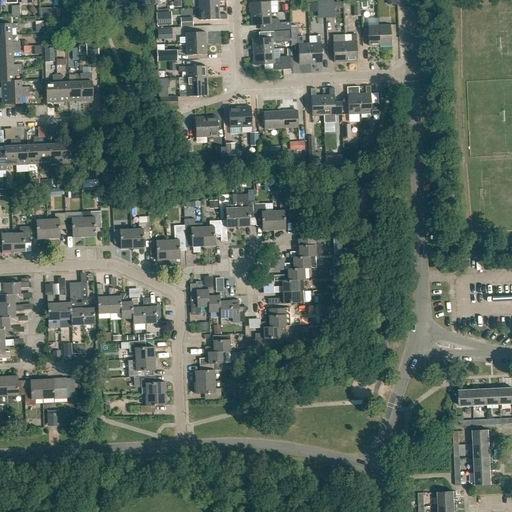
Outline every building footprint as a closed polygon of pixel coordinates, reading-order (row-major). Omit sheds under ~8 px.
[(219,8),(218,1),(226,1),(225,0),(198,0),(199,9),(219,8)] [(277,1),(250,3),(250,15),(270,13),(270,7),(277,6),(277,1)] [(343,2),(326,3),(327,17),(334,17),(334,9),(344,9),(343,2)] [(219,8),(199,9),(199,21),(226,19),(226,15),(219,15),(219,8)] [(170,12),(155,13),(156,25),(171,25),(170,12)] [(270,13),(250,15),(251,26),(278,24),(278,20),(271,20),(270,13)] [(0,36),(11,36),(11,29),(19,29),(18,24),(11,24),(11,18),(0,18),(0,36)] [(193,18),(181,19),(181,27),(193,26),(193,18)] [(379,26),(379,46),(391,45),(390,25),(379,26)] [(379,26),(367,26),(368,46),(379,46),(379,26)] [(156,29),(156,40),(171,39),(170,28),(156,29)] [(273,32),(274,38),(252,39),(253,51),(273,50),(272,43),(290,42),(289,31),(273,32)] [(205,32),(185,33),(185,44),(205,43),(205,32)] [(344,42),(345,62),(357,62),(356,34),(351,35),(351,42),(344,42)] [(337,35),(332,36),(334,63),(345,62),(344,42),(338,43),(337,35)] [(0,47),(19,47),(19,42),(12,42),(11,36),(0,36),(0,47)] [(309,37),(309,44),(310,64),(322,63),(320,36),(309,37)] [(310,64),(309,44),(302,44),(302,37),(297,37),(298,64),(310,64)] [(205,43),(185,44),(186,56),(206,55),(205,43)] [(19,47),(0,47),(0,59),(12,58),(12,52),(20,51),(19,47)] [(53,60),(53,48),(44,49),(44,61),(53,60)] [(177,50),(157,51),(157,62),(177,61),(177,50)] [(280,58),(280,59),(273,59),(273,50),(253,51),(254,66),(273,64),(273,70),(289,69),(289,57),(280,58)] [(12,58),(0,59),(0,70),(20,70),(20,65),(13,65),(12,58)] [(186,78),(206,77),(205,66),(178,67),(178,72),(186,71),(186,78)] [(13,81),(13,75),(21,74),(20,70),(0,70),(0,82),(1,82),(13,81)] [(80,75),(81,103),(86,103),(86,101),(92,101),(92,82),(85,82),(84,74),(80,75)] [(62,75),(57,76),(58,104),(63,104),(63,102),(69,102),(68,83),(62,83),(62,75)] [(80,75),(75,75),(75,82),(68,83),(69,102),(76,102),(76,104),(81,103),(80,75)] [(57,76),(52,76),(52,83),(45,84),(46,103),(53,103),(53,105),(58,104),(57,76)] [(186,92),(179,92),(179,97),(207,96),(206,77),(186,78),(186,92)] [(157,96),(166,96),(166,80),(157,80),(157,96)] [(1,82),(2,88),(0,88),(0,93),(29,92),(28,87),(21,88),(20,81),(13,81),(1,82)] [(365,87),(365,94),(359,94),(360,114),(371,114),(371,116),(379,115),(379,105),(371,106),(370,86),(365,87)] [(360,114),(359,94),(358,87),(347,87),(348,115),(360,114)] [(329,96),(322,96),(323,116),(335,115),(334,88),(329,88),(329,96)] [(315,89),(310,89),(312,116),(323,116),(322,96),(315,96),(315,89)] [(21,97),(29,97),(29,92),(0,93),(0,98),(2,98),(2,105),(22,104),(21,97)] [(161,98),(162,107),(178,106),(177,97),(161,98)] [(251,107),(239,108),(241,128),(252,127),(251,107)] [(239,108),(228,108),(229,128),(241,128),(239,108)] [(297,111),(263,113),(264,129),(298,128),(297,111)] [(206,117),(194,118),(195,138),(207,137),(206,117)] [(217,117),(206,117),(207,137),(218,137),(217,117)] [(350,125),(343,125),(344,148),(351,147),(350,125)] [(4,129),(4,139),(13,138),(13,129),(4,129)] [(250,146),(257,146),(257,133),(249,133),(250,146)] [(61,137),(62,163),(73,163),(73,144),(66,144),(65,136),(61,137)] [(50,164),(49,145),(43,145),(43,137),(38,138),(39,164),(50,164)] [(56,144),(49,145),(50,164),(62,163),(61,137),(56,137),(56,144)] [(315,159),(314,137),(307,137),(308,159),(315,159)] [(10,139),(11,146),(4,147),(4,151),(5,166),(16,165),(15,138),(10,139)] [(20,138),(15,138),(16,165),(28,165),(27,146),(20,146),(20,138)] [(33,145),(27,146),(28,165),(39,164),(38,138),(33,138),(33,145)] [(304,142),(292,142),(292,151),(304,150),(304,142)] [(234,144),(225,144),(226,156),(234,156),(234,144)] [(51,180),(40,180),(40,189),(51,188),(51,180)] [(247,194),(235,194),(235,202),(253,201),(253,190),(246,190),(247,194)] [(273,211),(274,231),(286,230),(285,219),(292,219),(291,197),(281,198),(281,205),(280,205),(281,211),(273,211)] [(217,201),(209,201),(209,209),(218,209),(217,201)] [(244,202),(244,207),(238,208),(239,228),(250,227),(249,216),(255,216),(256,216),(255,204),(255,202),(244,202)] [(274,231),(273,211),(267,212),(266,203),(255,204),(256,216),(255,216),(256,227),(262,226),(263,231),(274,231)] [(227,228),(239,228),(238,208),(226,208),(226,221),(220,221),(221,234),(221,241),(228,241),(227,228)] [(83,218),(84,238),(96,237),(95,226),(101,226),(101,212),(84,213),(84,218),(83,218)] [(55,220),(48,220),(48,222),(49,240),(61,239),(60,227),(66,227),(66,219),(65,213),(55,214),(55,220)] [(83,218),(66,219),(66,227),(66,233),(73,233),(73,239),(84,238),(83,218)] [(186,248),(204,247),(203,227),(196,227),(195,219),(184,219),(185,225),(185,234),(186,242),(186,248)] [(30,221),(31,227),(31,235),(37,235),(38,240),(49,240),(48,222),(48,220),(30,221)] [(210,222),(210,227),(203,227),(204,247),(215,246),(215,234),(221,234),(220,221),(210,222)] [(139,229),(131,230),(133,249),(144,249),(144,237),(150,237),(149,223),(138,224),(139,229)] [(186,248),(186,242),(185,234),(185,225),(174,226),(175,240),(168,240),(168,251),(169,260),(180,259),(180,248),(186,248)] [(31,241),(31,235),(31,227),(20,228),(20,233),(13,233),(13,245),(14,253),(25,253),(25,241),(31,241)] [(131,230),(114,231),(115,245),(121,245),(121,250),(133,249),(131,230)] [(13,233),(0,233),(0,248),(1,248),(2,254),(14,253),(13,245),(13,233)] [(293,257),(315,256),(320,256),(320,244),(315,245),(315,238),(298,239),(299,251),(291,252),(291,257),(293,257)] [(168,240),(150,241),(150,256),(157,256),(157,260),(169,260),(168,251),(168,240)] [(293,263),(285,263),(285,269),(288,269),(304,269),(316,268),(315,256),(293,257),(293,263)] [(329,268),(319,269),(319,277),(330,276),(329,268)] [(288,269),(288,275),(274,276),(274,281),(282,281),(303,280),(305,280),(304,269),(288,269)] [(203,287),(211,287),(211,277),(203,276),(203,287)] [(274,287),(274,293),(283,293),(283,292),(304,291),(303,280),(282,281),(283,287),(274,287)] [(3,283),(0,283),(0,294),(20,293),(20,288),(29,287),(28,281),(3,283)] [(82,308),(83,325),(95,325),(94,308),(88,308),(87,292),(86,282),(81,283),(82,300),(82,308)] [(208,307),(207,290),(202,290),(201,282),(196,282),(196,283),(189,284),(190,302),(191,314),(200,313),(200,307),(208,307)] [(227,282),(217,282),(217,292),(227,292),(227,282)] [(262,283),(262,294),(272,293),(272,282),(262,283)] [(115,296),(114,287),(109,288),(109,296),(110,296),(110,314),(121,313),(120,296),(115,296)] [(214,287),(207,287),(207,290),(208,307),(209,313),(220,312),(219,295),(214,296),(214,287)] [(103,288),(97,289),(99,319),(110,318),(109,314),(110,314),(110,296),(109,296),(104,297),(103,288)] [(127,298),(138,298),(138,289),(127,289),(127,298)] [(283,298),(268,299),(268,304),(305,302),(305,291),(304,291),(283,292),(283,293),(283,298)] [(20,293),(0,294),(0,306),(15,306),(15,305),(15,300),(23,299),(23,293),(20,293)] [(126,293),(120,293),(120,296),(121,313),(122,319),(133,318),(132,301),(127,301),(126,293)] [(225,293),(219,293),(219,295),(220,312),(220,318),(232,318),(232,324),(240,323),(238,300),(225,301),(225,293)] [(54,294),(47,294),(48,321),(60,320),(60,315),(59,303),(54,303),(54,294)] [(65,294),(58,294),(59,303),(60,315),(60,320),(71,320),(70,303),(65,303),(65,294)] [(144,307),(145,324),(157,323),(156,306),(149,307),(149,298),(143,299),(144,307)] [(138,307),(138,299),(132,299),(132,301),(133,318),(133,325),(145,324),(144,307),(138,307)] [(83,325),(82,308),(77,308),(76,300),(70,300),(70,303),(71,320),(71,325),(83,325)] [(23,305),(15,305),(15,306),(0,306),(0,317),(16,317),(16,316),(16,311),(24,311),(23,305)] [(332,306),(320,307),(321,324),(333,324),(332,306)] [(281,327),(286,327),(286,315),(289,315),(289,308),(268,309),(269,315),(268,315),(269,321),(261,321),(261,328),(263,327),(281,327)] [(18,322),(18,321),(18,316),(16,316),(16,317),(0,317),(0,328),(10,328),(10,322),(18,322)] [(208,322),(200,323),(200,331),(208,330),(208,322)] [(286,327),(281,327),(263,327),(263,332),(257,333),(257,339),(251,339),(252,345),(272,344),(272,340),(287,339),(286,327)] [(4,334),(12,334),(12,328),(10,328),(0,328),(0,340),(4,340),(4,334)] [(324,330),(312,330),(313,342),(325,341),(324,330)] [(214,346),(205,347),(206,353),(207,353),(225,352),(231,351),(230,335),(213,336),(214,346)] [(4,340),(0,340),(0,358),(9,358),(9,351),(4,351),(4,346),(13,345),(13,339),(4,340)] [(129,342),(121,343),(121,349),(129,349),(130,352),(135,352),(135,360),(155,358),(155,347),(143,347),(143,341),(129,341),(129,342)] [(207,358),(200,359),(200,364),(214,363),(226,363),(225,352),(207,353),(207,358)] [(153,370),(156,370),(155,358),(135,360),(136,378),(153,377),(153,370)] [(200,371),(195,371),(195,383),(215,382),(214,363),(200,364),(200,371)] [(24,392),(23,381),(17,381),(17,375),(5,376),(6,396),(7,396),(7,403),(13,403),(13,396),(24,395),(24,392)] [(136,378),(133,378),(133,388),(146,387),(146,395),(166,393),(165,382),(153,382),(153,377),(136,378)] [(66,379),(41,380),(42,400),(54,399),(67,398),(74,397),(73,379),(66,379)] [(35,400),(42,400),(41,380),(30,380),(23,381),(24,392),(24,395),(25,406),(36,405),(35,400)] [(215,382),(195,383),(196,394),(207,394),(207,400),(222,399),(221,388),(216,389),(215,382)] [(500,405),(500,389),(492,389),(492,387),(486,387),(486,390),(487,405),(500,405)] [(500,389),(500,405),(511,404),(511,388),(506,389),(506,387),(500,387),(500,389)] [(473,406),(473,390),(465,391),(465,388),(459,389),(460,407),(473,406)] [(479,388),(473,388),(473,390),(473,406),(487,405),(486,390),(479,390),(479,388)] [(156,412),(155,406),(166,405),(166,393),(146,395),(146,406),(140,406),(141,413),(156,412)] [(76,416),(65,416),(65,426),(76,426),(76,416)] [(489,437),(492,437),(491,430),(474,431),(474,445),(490,444),(489,437)] [(492,444),(490,444),(474,445),(475,458),(490,458),(490,450),(493,450),(492,444)] [(491,471),(490,464),(493,463),(493,457),(490,458),(475,458),(476,472),(491,471)] [(491,477),(494,477),(493,471),(491,471),(476,472),(476,485),(491,485),(491,477)] [(457,492),(438,493),(439,506),(456,505),(455,498),(458,498),(457,492)]
